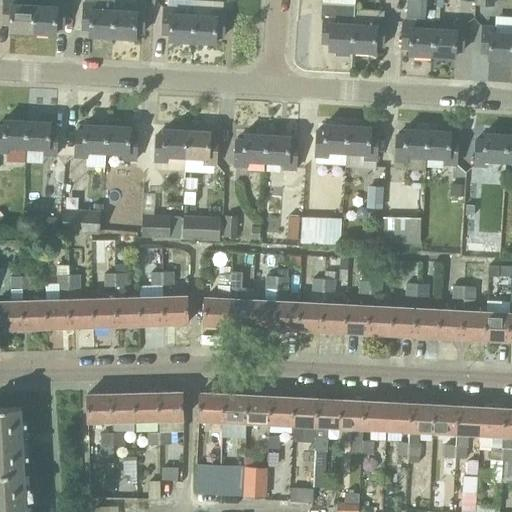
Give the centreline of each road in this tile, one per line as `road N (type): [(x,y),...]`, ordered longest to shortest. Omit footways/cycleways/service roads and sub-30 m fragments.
road 1 (residential): [(511,384),(190,369),(0,373)]
road 2 (residential): [(272,84),(0,71)]
road 3 (residential): [(511,100),(272,84)]
